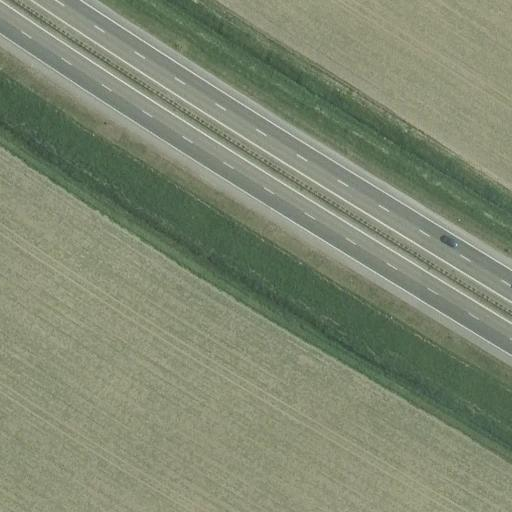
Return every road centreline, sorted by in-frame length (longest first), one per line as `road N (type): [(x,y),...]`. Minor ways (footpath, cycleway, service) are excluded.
road 1 (trunk): [(0,13),(511,341)]
road 2 (trunk): [(511,289),(62,0)]
